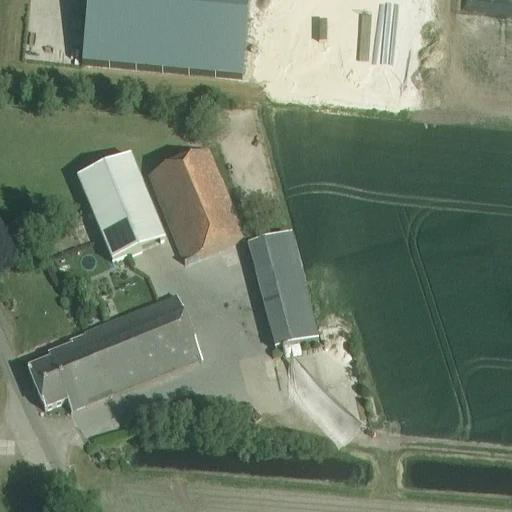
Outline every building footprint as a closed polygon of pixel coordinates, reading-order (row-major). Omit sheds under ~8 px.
[(87,0),(81,64),(241,80),(248,0),(87,0)] [(246,241),(208,154),(148,180),(186,267),(246,241)] [(111,266),(165,244),(131,162),(78,185),(111,266)] [(315,346),(287,241),(246,252),(273,357),(315,346)] [(72,412),(200,361),(176,299),(85,335),(86,338),(71,344),(72,347),(50,356),(52,362),(28,371),(44,413),(68,403),(72,412)]
